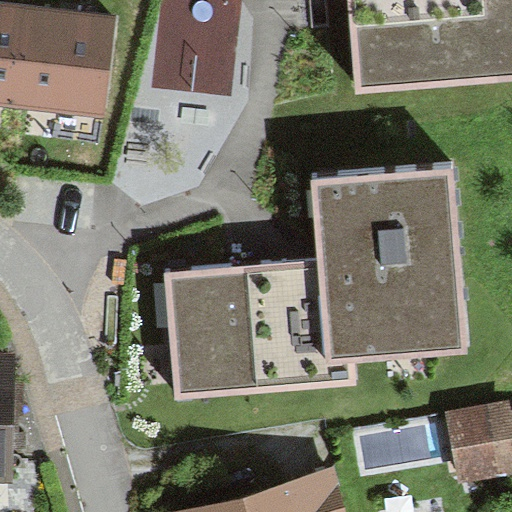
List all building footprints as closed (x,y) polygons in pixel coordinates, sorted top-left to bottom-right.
[(112,0),(0,0),(0,85),(102,97),(112,0)] [(511,0),(352,0),(359,86),(511,73),(511,0)] [(455,150),(313,162),(320,250),(167,263),(178,392),(358,377),(355,345),(471,335),(455,150)] [(0,471),(13,472),(16,344),(0,343),(0,471)] [(511,399),(510,390),(446,402),(459,474),(511,463),(511,399)] [(178,511),(349,511),(334,456),(176,501),(178,511)]
